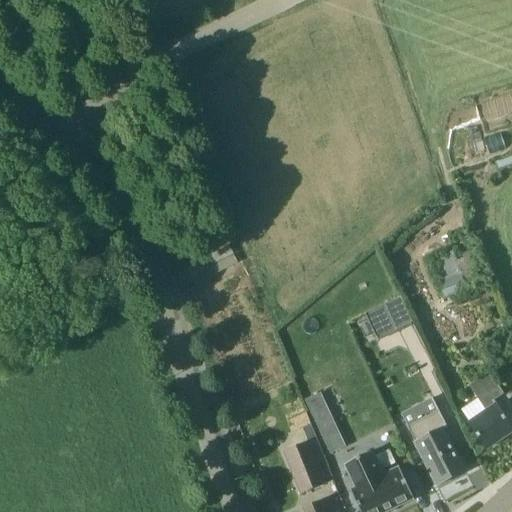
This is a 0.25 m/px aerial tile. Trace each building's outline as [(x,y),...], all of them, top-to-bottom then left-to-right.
[(469,293),(462,275),(438,284),(444,299),(455,295),(456,298),(469,293)] [(396,331),(413,323),(401,298),(385,305),(396,329),(395,329),(396,331)] [(511,433),(511,427),(496,404),(496,405),(494,402),(505,395),(489,373),(469,387),(486,411),(469,423),(487,450),(511,433)] [(438,487),(465,473),(444,431),(448,429),(439,412),(408,428),(416,443),(416,444),(438,487)] [(333,420),(318,428),(330,455),(346,447),(333,420)] [(311,442),(317,440),(312,426),(310,427),(303,429),(309,443),(311,442)] [(311,442),(326,480),(332,477),(317,440),(311,442)] [(284,453),(300,496),(328,485),(326,480),(311,442),(309,443),(284,453)] [(362,511),(391,511),(416,501),(401,469),(384,477),(373,453),(347,466),(358,490),(352,492),(362,511)] [(325,511),(322,502),(304,509),(305,511),(325,511)]
